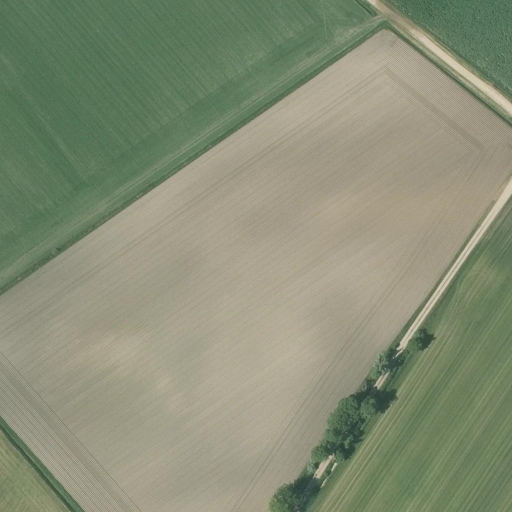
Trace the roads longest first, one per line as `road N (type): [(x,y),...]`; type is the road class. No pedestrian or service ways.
road 1 (track): [(293,511),(511,185)]
road 2 (track): [(371,0),(511,113)]
